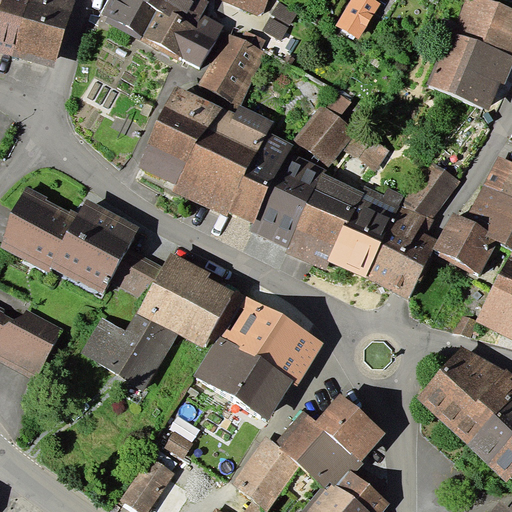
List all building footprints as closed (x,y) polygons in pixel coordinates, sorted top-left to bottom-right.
[(0,0),(0,52),(12,56),(28,0),(0,0)] [(28,0),(12,56),(55,67),(75,0),(28,0)] [(143,37),(163,0),(109,0),(102,14),(143,37)] [(209,1),(207,0),(163,0),(143,37),(201,68),(225,25),(202,13),(209,1)] [(225,0),(224,1),(265,22),(276,0),(225,0)] [(369,0),(363,0),(350,25),(372,37),(387,9),(369,0)] [(511,15),(477,1),(460,42),(511,63),(511,15)] [(246,32),(241,40),(261,50),(266,42),(246,32)] [(241,40),(228,33),(201,85),(240,105),(267,53),(261,50),(241,40)] [(511,63),(460,42),(440,92),(499,116),(511,83),(511,63)] [(205,143),(222,107),(176,86),(138,167),(176,185),(198,140),(205,143)] [(236,114),(222,107),(205,143),(198,140),(176,185),(174,191),(227,217),(230,211),(254,223),(288,151),(292,144),(269,133),(275,120),(240,105),(236,114)] [(334,105),(304,144),(333,166),(363,128),(334,105)] [(368,134),(354,155),(382,173),(395,153),(368,134)] [(325,169),(288,151),(254,223),(250,231),(287,248),(323,174),(325,169)] [(454,211),(434,250),(481,274),(498,241),(511,248),(511,162),(499,156),(467,218),(454,211)] [(398,208),(367,279),(408,300),(435,239),(427,233),(434,218),(461,182),(435,162),(398,208)] [(345,169),(339,181),(356,188),(361,176),(345,169)] [(323,174),(287,248),(285,252),(326,271),(330,262),(367,279),(398,208),(405,196),(388,188),(384,195),(365,186),(362,191),(356,188),(339,181),(323,174)] [(31,199),(8,247),(68,275),(91,227),(31,199)] [(97,213),(91,227),(68,275),(123,300),(152,238),(97,213)] [(178,334),(204,347),(234,293),(207,277),(209,273),(171,252),(138,310),(178,334)] [(511,279),(490,333),(511,342),(511,279)] [(3,308),(0,314),(0,360),(52,384),(74,337),(3,308)] [(223,355),(208,382),(283,424),(325,349),(249,308),(223,355)] [(145,391),(178,334),(138,310),(126,331),(103,317),(81,354),(145,391)] [(511,375),(462,347),(417,397),(468,445),(511,394),(511,375)] [(387,433),(340,393),(316,421),(304,410),(276,442),(274,444),(299,465),(323,486),(328,490),(332,484),(335,486),(336,484),(349,470),(354,475),(364,463),(362,461),(387,433)] [(511,394),(468,445),(506,482),(511,476),(511,477),(511,394)] [(175,431),(165,447),(183,458),(193,443),(175,431)] [(276,442),(265,436),(232,484),(268,511),(299,465),(274,444),(276,442)] [(151,457),(120,500),(136,511),(149,511),(176,475),(151,457)] [(354,475),(349,470),(336,484),(371,511),(384,511),(391,504),(354,475)] [(299,509),(297,511),(371,511),(336,484),(335,486),(332,484),(328,490),(323,486),(302,511),(299,509)] [(511,511),(511,507),(511,510),(499,500),(488,511),(511,511)] [(264,511),(252,503),(244,511),(264,511)]
